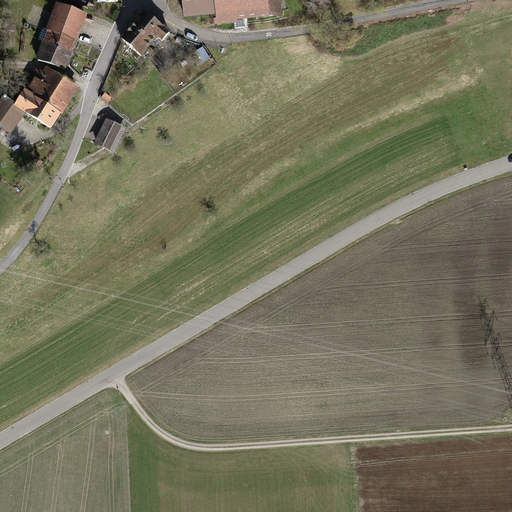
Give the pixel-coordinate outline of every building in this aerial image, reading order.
[(267,0),(181,0),(183,19),(216,16),(217,25),(236,24),(236,27),(244,26),(244,21),(269,19),(267,0)] [(39,40),(48,43),(77,53),(89,18),(61,8),(53,30),(44,27),(39,40)] [(122,40),(141,56),(153,43),(156,46),(162,40),(163,41),(170,32),(164,28),(163,29),(145,13),(122,40)] [(70,72),(77,53),(48,43),(41,62),(70,72)] [(35,81),(27,94),(64,116),(80,90),(47,70),(44,75),(35,69),(30,78),(35,81)] [(52,135),(64,116),(27,94),(19,108),(2,98),(0,100),(0,129),(12,137),(23,118),(52,135)] [(109,122),(98,145),(112,151),(123,129),(109,122)] [(38,170),(44,163),(37,158),(32,164),(38,170)]
